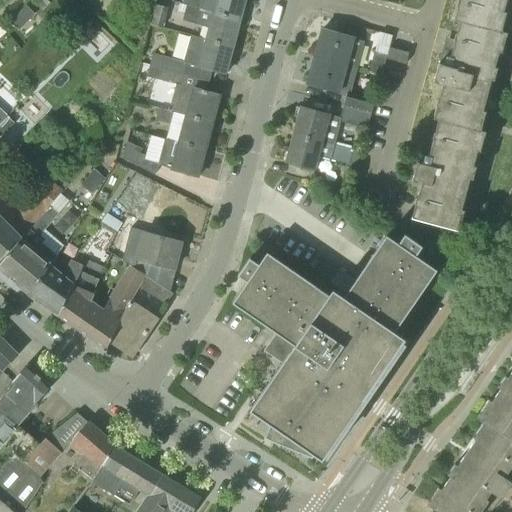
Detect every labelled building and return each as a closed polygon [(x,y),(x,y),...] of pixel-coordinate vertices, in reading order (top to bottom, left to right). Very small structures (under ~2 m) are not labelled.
[(187,7),(213,14),(241,21),(246,0),(184,0),(183,5),(187,6),(187,7)] [(458,0),(458,1),(455,9),(456,9),(453,22),(459,24),(501,33),(506,14),(503,13),(506,0),(458,0)] [(177,11),(185,14),(187,7),(179,5),(177,11)] [(164,19),(167,9),(155,6),(150,25),(162,28),(164,19)] [(213,14),(187,7),(185,14),(183,22),(209,29),(206,41),(233,49),(241,21),(213,14)] [(27,24),(18,15),(11,22),(20,31),(27,24)] [(437,122),(480,132),(485,113),(482,112),(491,82),(493,82),(497,69),(494,69),(498,54),(501,55),(507,34),(501,33),(459,24),(456,35),(455,35),(453,42),(454,42),(452,50),(443,47),(441,55),(440,55),(433,83),(442,86),(439,99),(437,99),(435,107),(436,108),(433,121),(437,122)] [(321,31),(314,58),(346,67),(357,69),(364,43),(353,41),(354,39),(321,31)] [(190,37),(183,63),(183,64),(187,65),(226,76),(233,49),(206,41),(190,37)] [(408,54),(389,49),(387,56),(386,60),(406,65),(408,54)] [(382,76),(386,60),(387,56),(374,53),(369,73),(382,76)] [(150,66),(184,76),(187,65),(183,64),(183,63),(154,54),(150,66)] [(306,85),(346,96),(350,97),(351,95),(357,69),(346,67),(314,58),(306,85)] [(176,85),(181,86),(184,76),(150,66),(147,78),(176,86),(176,85)] [(220,97),(181,86),(176,85),(176,86),(168,112),(173,114),(185,117),(213,124),(220,97)] [(346,96),(343,107),(371,115),(373,106),(375,101),(351,95),(350,97),(346,96)] [(340,123),(367,130),(371,115),(343,107),(340,119),(341,119),(340,123)] [(170,126),(173,114),(168,112),(158,109),(155,121),(170,126)] [(334,146),(340,123),(341,119),(340,119),(330,117),(300,109),(293,136),(334,146)] [(0,137),(14,125),(6,117),(0,122),(0,137)] [(178,144),(205,152),(213,124),(185,117),(178,144)] [(485,133),(480,132),(437,122),(434,134),(432,133),(430,141),(432,141),(430,148),(422,146),(420,154),(419,154),(411,182),(420,185),(416,200),(415,199),(413,206),(414,207),(411,219),(458,232),(464,212),(461,211),(469,181),(472,181),(475,168),(472,168),(476,153),(479,153),(485,133)] [(315,172),(319,158),(356,167),(360,153),(334,146),(293,136),(285,164),(315,172)] [(167,141),(159,165),(161,166),(169,171),(198,179),(205,152),(178,144),(167,141)] [(159,165),(145,158),(139,155),(141,151),(126,143),(122,159),(122,160),(134,166),(155,176),(161,166),(159,165)] [(0,261),(19,242),(48,208),(62,191),(46,178),(16,212),(0,196),(0,194),(31,164),(16,149),(0,165),(0,261)] [(80,185),(91,194),(104,179),(94,170),(80,185)] [(50,268),(54,263),(64,247),(45,230),(49,225),(57,215),(48,208),(19,242),(0,264),(0,272),(28,294),(50,268)] [(122,262),(129,266),(128,267),(143,276),(166,291),(172,272),(174,272),(182,243),(130,229),(122,262)] [(386,236),(375,253),(344,298),(333,291),(329,296),(267,254),(259,266),(250,260),(237,277),(246,284),(232,304),(279,337),(276,342),(290,352),(249,412),(269,425),(264,438),(312,457),(313,455),(322,461),(404,341),(394,333),(436,271),(416,257),(422,248),(404,235),(398,244),(386,236)] [(79,272),(98,282),(104,269),(84,260),(81,267),(70,261),(62,278),(50,268),(28,294),(57,317),(79,272)] [(128,267),(112,292),(114,293),(117,287),(134,296),(138,288),(143,276),(128,267)] [(337,269),(328,282),(339,290),(348,276),(337,269)] [(78,331),(86,336),(99,307),(91,301),(94,295),(92,294),(98,282),(79,272),(57,317),(71,327),(70,329),(77,333),(78,331)] [(152,297),(166,306),(173,295),(166,291),(143,276),(138,288),(152,297)] [(99,307),(86,336),(106,351),(110,343),(126,307),(130,308),(131,304),(134,296),(117,287),(114,293),(112,292),(108,298),(110,299),(103,310),(99,307)] [(156,321),(142,312),(131,304),(130,308),(126,307),(110,343),(122,350),(127,342),(137,348),(156,321)] [(0,370),(2,373),(18,357),(0,338),(0,370)] [(0,511),(21,511),(41,482),(39,479),(38,477),(23,464),(40,445),(17,426),(51,389),(27,366),(11,384),(14,386),(0,402),(0,511)] [(511,370),(507,379),(504,377),(497,388),(499,389),(491,403),(488,401),(477,418),(483,422),(511,440),(511,370)] [(61,453),(69,445),(81,455),(73,466),(93,480),(116,449),(76,415),(40,445),(23,464),(38,477),(39,479),(61,454),(61,453)] [(480,511),(482,509),(487,503),(495,508),(511,484),(503,479),(511,465),(511,440),(483,422),(472,438),(475,440),(457,467),(454,465),(447,476),(449,478),(440,490),(438,489),(426,506),(435,511),(480,511)] [(138,492),(146,496),(149,497),(149,496),(163,477),(116,449),(93,480),(91,483),(106,492),(107,492),(129,505),(138,492)] [(193,511),(201,501),(163,477),(149,496),(149,497),(138,511),(193,511)] [(92,511),(77,502),(72,508),(69,511),(92,511)]
